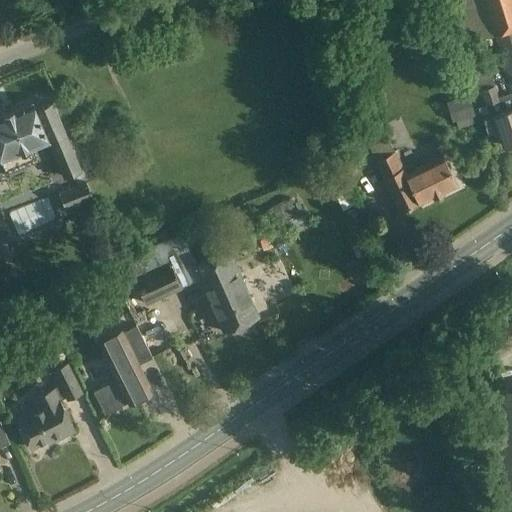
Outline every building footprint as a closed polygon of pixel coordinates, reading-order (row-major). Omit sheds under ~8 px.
[(511,0),(448,0),(462,44),(495,34),(511,29),(511,0)] [(511,30),(496,38),(511,91),(496,95),(487,68),(474,72),(478,80),(490,114),(482,117),(488,133),(499,130),(505,145),(511,142),(511,30)] [(475,114),(469,94),(446,101),(453,121),(455,120),(457,128),(477,122),(474,114),(475,114)] [(0,173),(37,158),(32,147),(47,140),(63,176),(82,168),(60,119),(52,100),(36,108),(33,100),(0,113),(0,156),(3,163),(0,164),(0,173)] [(395,154),(387,137),(370,145),(378,162),(376,163),(400,211),(457,184),(443,154),(410,169),(408,165),(402,167),(396,153),(395,154)] [(58,191),(65,208),(92,197),(86,181),(58,191)] [(46,189),(6,204),(17,234),(57,219),(46,189)] [(196,264),(182,232),(127,257),(135,276),(147,303),(181,288),(180,286),(199,277),(223,331),(259,315),(229,249),(196,264)] [(511,345),(511,316),(482,337),(493,354),(495,357),(511,345)] [(152,357),(136,324),(123,330),(122,329),(101,339),(120,377),(93,390),(105,413),(131,399),(132,401),(153,390),(139,363),(152,357)] [(51,328),(41,333),(46,344),(57,339),(51,328)] [(81,391),(67,363),(54,369),(61,384),(35,396),(40,406),(17,418),(31,447),(55,435),(56,439),(75,430),(60,399),(67,396),(68,398),(81,391)] [(511,508),(511,386),(484,390),(502,510),(511,508)]
